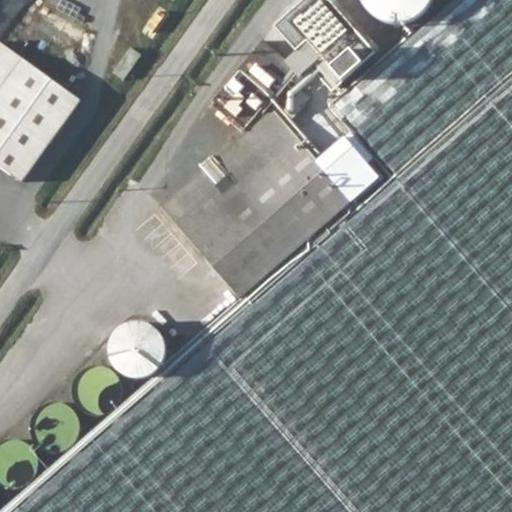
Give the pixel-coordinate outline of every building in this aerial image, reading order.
[(511,0),(451,0),(329,107),(397,185),(511,316),(511,0)] [(0,50),(0,101),(25,66),(2,49),(0,50)] [(243,143),(296,79),(263,52),(210,116),(243,143)] [(0,173),(23,190),(83,108),(25,66),(0,101),(0,173)] [(253,164),(265,177),(302,145),(277,116),(231,156),(245,171),(253,164)] [(243,304),(355,205),(302,145),(265,177),(253,164),(245,171),(231,156),(163,215),(243,304)] [(511,511),(511,316),(397,185),(30,511),(511,511)] [(145,385),(178,349),(142,317),(109,354),(145,385)] [(100,391),(96,404),(109,408),(119,377),(92,369),(87,387),(100,391)] [(35,439),(69,450),(80,417),(45,406),(35,439)] [(0,478),(34,487),(42,453),(0,442),(0,478)]
